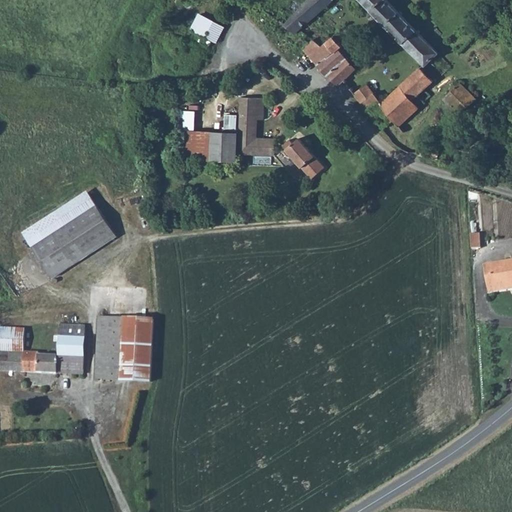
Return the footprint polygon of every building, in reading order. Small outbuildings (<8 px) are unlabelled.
[(308,0),(285,25),(296,33),(333,0),(308,0)] [(361,0),(425,66),(430,62),(439,53),(433,48),(398,11),(387,0),(361,0)] [(223,26),(199,14),(192,30),(215,42),(223,26)] [(308,43),(302,49),(317,65),(327,76),(329,75),(337,85),(340,85),(344,80),(353,68),(337,48),(340,45),(330,36),(321,46),(312,38),(308,43)] [(439,53),(430,62),(442,75),(451,67),(439,53)] [(417,95),(425,88),(433,81),(436,79),(430,72),(427,74),(421,68),(383,103),(368,85),(354,94),(367,110),(377,99),(398,127),(419,107),(413,100),(417,95)] [(443,99),(458,114),(477,99),(460,82),(443,99)] [(431,96),(425,88),(417,95),(424,102),(431,96)] [(264,98),(241,97),(239,154),(275,155),(275,139),(256,139),(257,119),(263,120),(264,98)] [(237,161),(238,133),(182,131),(181,159),(237,161)] [(283,145),(312,179),(325,167),(299,138),(293,143),(290,140),(283,145)] [(419,156),(438,160),(440,147),(423,143),(419,156)] [(90,193),(24,233),(53,282),(117,236),(90,193)] [(472,234),(473,248),(481,248),(480,233),(472,234)] [(511,260),(485,264),(489,292),(511,288),(511,260)] [(100,317),(96,379),(151,382),(154,319),(100,317)] [(61,324),(60,337),(85,338),(86,325),(61,324)] [(0,350),(25,352),(26,328),(0,327),(0,350)] [(60,337),(59,356),(84,357),(85,338),(60,337)] [(0,370),(83,374),(84,357),(59,356),(39,355),(39,352),(25,352),(0,351),(0,370)]
